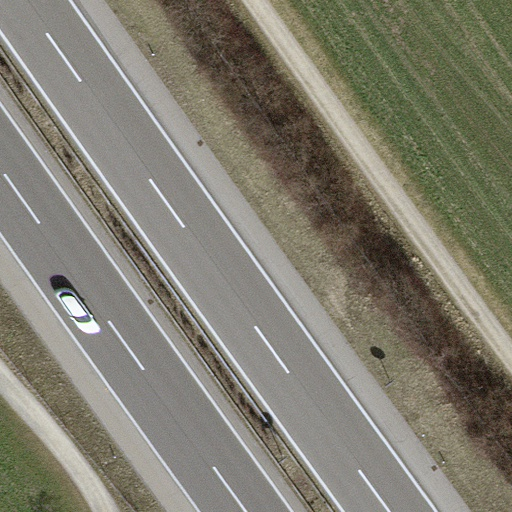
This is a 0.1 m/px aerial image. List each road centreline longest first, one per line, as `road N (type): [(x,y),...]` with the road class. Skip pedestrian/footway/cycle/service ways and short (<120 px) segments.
road 1 (motorway): [(390,511),(24,0)]
road 2 (track): [(511,359),(258,0)]
road 3 (motorway): [(0,167),(245,511)]
road 4 (track): [(0,381),(105,511)]
